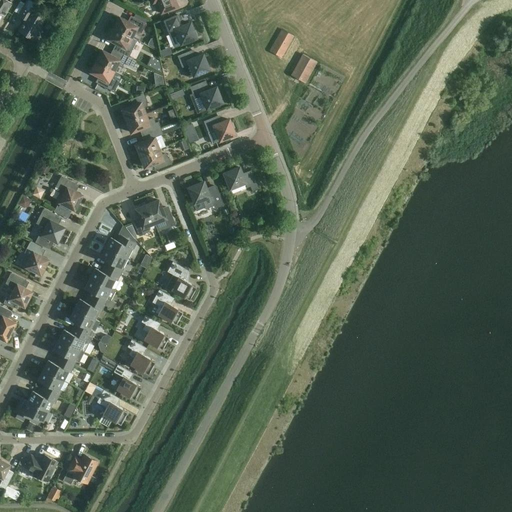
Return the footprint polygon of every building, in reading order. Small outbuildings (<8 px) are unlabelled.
[(0,0),(0,10),(1,9),(6,12),(13,0),(0,0)] [(28,0),(27,0),(18,16),(25,20),(19,31),(33,39),(45,18),(33,12),(37,5),(28,0)] [(152,0),(153,3),(156,2),(161,14),(178,7),(174,0),(152,0)] [(166,27),(168,32),(172,31),(173,35),(171,36),(175,46),(196,38),(190,23),(181,26),(177,15),(160,22),(163,28),(166,27)] [(120,17),(114,28),(131,37),(134,32),(137,34),(139,33),(141,34),(146,24),(133,17),(129,23),(120,17)] [(118,45),(115,50),(128,57),(131,51),(130,51),(132,47),(132,45),(128,43),(131,37),(114,28),(108,39),(118,45)] [(281,30),(269,51),(281,57),(293,37),(281,30)] [(165,49),(158,51),(161,61),(167,59),(165,49)] [(128,57),(115,50),(112,56),(102,50),(96,61),(114,71),(116,65),(120,67),(122,66),(124,63),(133,67),(136,61),(128,57)] [(182,68),(184,67),(188,78),(209,70),(203,55),(194,58),(191,51),(177,56),(182,68)] [(316,62),(302,54),(291,75),(305,83),(316,62)] [(114,71),(96,61),(90,72),(100,78),(97,84),(111,91),(114,84),(113,84),(115,80),(114,77),(111,76),(114,71)] [(360,78),(355,86),(362,90),(367,82),(360,78)] [(203,81),(189,87),(192,94),(197,92),(198,95),(191,98),(197,112),(207,108),(222,102),(216,87),(207,91),(203,81)] [(122,109),(126,121),(145,114),(143,108),(146,107),(147,105),(146,101),(147,101),(144,94),(130,99),(132,105),(122,109)] [(145,114),(126,121),(131,133),(141,129),(144,134),(160,128),(158,122),(155,123),(154,119),(152,118),(147,120),(145,114)] [(215,130),(219,141),(235,135),(229,120),(220,123),(217,116),(203,121),(208,133),(215,130)] [(170,123),(171,129),(185,127),(183,121),(170,123)] [(135,144),(140,156),(158,149),(156,143),(161,141),(162,139),(160,136),(163,134),(160,128),(144,134),(146,140),(135,144)] [(161,155),(158,149),(140,156),(144,168),(155,164),(157,170),(171,164),(169,157),(168,158),(166,154),(164,153),(161,155)] [(224,173),(230,188),(244,183),(246,188),(250,187),(252,191),(259,189),(252,172),(242,176),(239,167),(224,173)] [(61,176),(55,187),(65,192),(59,202),(74,210),(81,195),(73,191),(77,184),(61,176)] [(203,182),(188,188),(194,202),(192,203),(196,211),(205,207),(215,203),(217,208),(224,206),(222,200),(216,187),(207,190),(203,182)] [(35,192),(27,196),(31,204),(39,200),(35,192)] [(158,200),(147,205),(154,223),(158,232),(169,227),(175,225),(169,208),(162,211),(158,200)] [(154,223),(147,205),(135,209),(139,220),(133,222),(139,236),(146,234),(145,232),(149,231),(150,229),(148,225),(154,223)] [(42,235),(57,242),(64,228),(56,224),(59,217),(43,208),(35,223),(45,228),(42,235)] [(111,238),(105,247),(125,258),(127,259),(135,243),(131,241),(133,237),(122,225),(118,234),(116,233),(113,239),(111,238)] [(26,267),(40,274),(48,260),(39,256),(43,249),(29,242),(24,253),(31,256),(26,267)] [(105,247),(100,257),(107,261),(104,266),(120,274),(123,268),(127,259),(125,258),(105,247)] [(148,262),(153,264),(157,254),(152,252),(148,262)] [(137,267),(140,258),(134,256),(131,265),(137,267)] [(178,278),(171,290),(184,297),(184,296),(189,299),(196,287),(191,284),(184,280),(189,271),(172,262),(167,271),(178,278)] [(120,274),(104,266),(101,272),(95,268),(90,278),(110,288),(114,279),(117,280),(120,274)] [(6,297),(2,304),(12,309),(15,302),(24,306),(31,292),(23,288),(27,281),(11,272),(5,284),(15,289),(10,299),(6,297)] [(91,291),(89,297),(104,305),(112,309),(116,303),(110,300),(115,291),(110,288),(90,278),(85,288),(91,291)] [(170,321),(176,324),(182,312),(177,309),(177,308),(170,305),(174,298),(159,290),(152,302),(162,308),(158,314),(170,321)] [(104,305),(89,297),(86,302),(79,299),(74,309),(94,319),(99,310),(101,311),(104,305)] [(0,320),(0,338),(6,341),(16,323),(8,318),(11,311),(0,305),(0,315),(2,316),(0,320)] [(94,319),(74,309),(69,319),(76,322),(73,327),(88,335),(91,330),(94,332),(100,321),(94,319)] [(145,324),(142,329),(148,333),(144,339),(156,346),(162,349),(169,336),(163,334),(163,333),(156,330),(160,323),(145,315),(141,322),(145,324)] [(59,340),(78,350),(83,352),(91,337),(88,335),(73,327),(70,333),(64,330),(59,340)] [(59,340),(54,349),(60,353),(57,358),(73,366),(76,361),(78,362),(83,352),(78,350),(59,340)] [(131,349),(128,354),(134,357),(130,364),(143,371),(148,374),(155,362),(150,359),(150,358),(143,354),(146,348),(131,340),(127,347),(131,349)] [(102,357),(99,363),(104,365),(107,359),(102,357)] [(48,360),(43,370),(63,380),(68,371),(70,372),(73,366),(57,358),(55,364),(48,360)] [(114,371),(113,372),(123,377),(117,389),(129,396),(134,399),(141,386),(136,384),(136,383),(129,379),(132,373),(117,365),(114,371)] [(42,389),(57,397),(60,391),(58,390),(63,380),(43,370),(38,380),(45,383),(42,389)] [(32,391),(27,401),(47,411),(52,402),(54,403),(57,397),(42,389),(39,394),(32,391)] [(115,421),(120,424),(127,411),(122,409),(122,408),(115,404),(119,398),(103,390),(97,402),(106,407),(103,414),(115,421)] [(42,421),(47,411),(27,401),(26,405),(20,402),(15,411),(30,419),(32,416),(42,421)] [(63,415),(70,418),(76,406),(70,403),(63,415)] [(47,481),(57,461),(44,455),(41,460),(31,454),(24,467),(35,472),(34,474),(47,481)] [(87,483),(98,462),(84,454),(81,460),(74,456),(62,480),(70,484),(74,476),(87,483)] [(0,478),(2,479),(0,482),(0,486),(5,489),(13,473),(7,470),(10,465),(1,461),(2,461),(0,459),(0,478)] [(54,493),(62,499),(69,488),(61,483),(54,493)]
